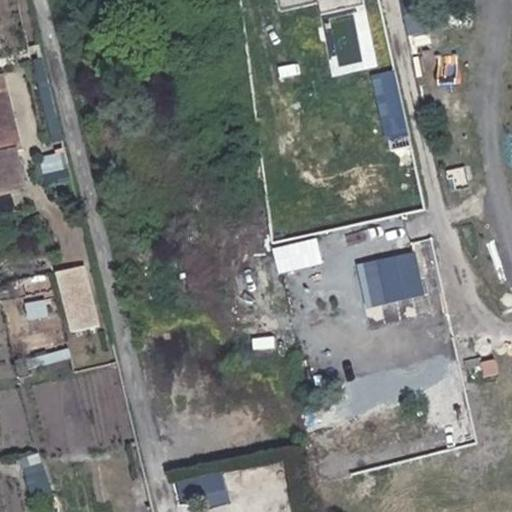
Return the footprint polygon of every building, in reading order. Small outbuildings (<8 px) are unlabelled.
[(401,94),(376,99),(388,151),(412,146),(401,94)] [(0,179),(11,177),(1,136),(8,134),(0,102),(0,179)] [(319,227),(317,215),(272,225),(275,237),(319,227)] [(319,237),(275,247),(280,272),(324,263),(319,237)] [(419,243),(423,278),(439,276),(434,241),(419,243)] [(414,248),(358,265),(371,309),(427,292),(414,248)] [(91,263),(57,271),(72,333),(105,325),(91,263)] [(411,361),(449,354),(445,334),(407,341),(411,361)] [(162,408),(164,443),(202,441),(200,406),(162,408)] [(41,453),(22,458),(35,500),(54,494),(41,453)] [(177,485),(185,509),(231,494),(223,470),(177,485)]
